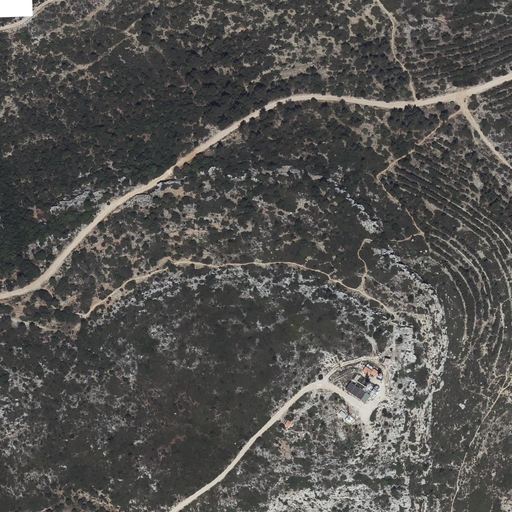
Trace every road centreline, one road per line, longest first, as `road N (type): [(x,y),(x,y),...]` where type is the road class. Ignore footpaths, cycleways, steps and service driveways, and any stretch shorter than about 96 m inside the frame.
road 1 (track): [(459,96),(399,106),(288,97),(158,183),(117,200),(36,285)]
road 2 (track): [(171,511),(222,475),(258,431),(316,384),(364,409),(380,398),(383,383)]
